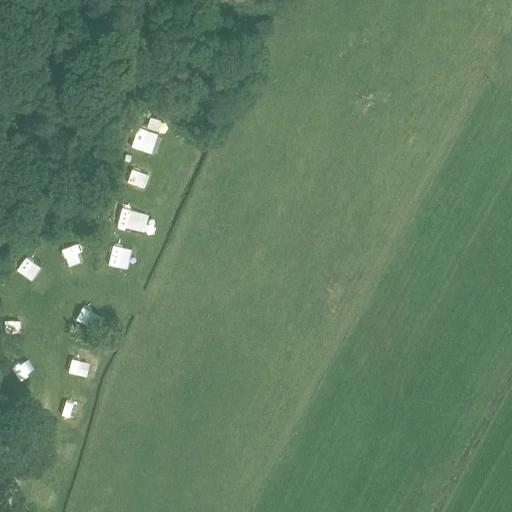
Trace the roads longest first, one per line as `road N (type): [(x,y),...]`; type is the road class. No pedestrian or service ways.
road 1 (track): [(71,11),(278,14)]
road 2 (track): [(0,118),(78,0)]
